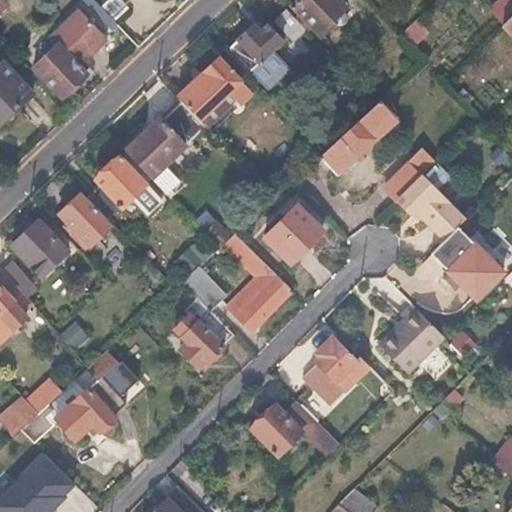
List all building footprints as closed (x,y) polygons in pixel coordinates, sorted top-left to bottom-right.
[(336,0),(299,0),(288,11),(307,31),(311,27),(322,38),(336,24),(334,21),(346,9),(336,0)] [(50,38),(57,44),(33,67),(61,98),(86,73),(83,71),(79,66),(88,58),(108,41),(80,11),(50,38)] [(288,11),(275,23),(294,44),(307,31),(288,11)] [(511,16),(502,26),(511,36),(511,16)] [(260,34),(253,27),(227,51),(250,75),(282,44),(267,27),(260,34)] [(92,63),(88,58),(79,66),(83,71),(92,63)] [(240,83),(219,60),(178,99),(182,104),(199,121),(225,96),(237,109),(252,96),(240,83)] [(0,126),(32,96),(1,64),(0,64),(0,126)] [(251,75),(242,83),(257,99),(265,91),(251,75)] [(199,121),(182,104),(161,123),(185,148),(205,128),(199,121)] [(388,129),(371,111),(325,153),(321,157),(337,175),(388,129)] [(161,123),(159,121),(125,154),(126,156),(150,180),(185,148),(161,123)] [(422,149),(379,189),(392,203),(395,200),(433,164),(434,163),(422,149)] [(121,161),(119,158),(94,182),(100,188),(87,200),(107,221),(120,209),(122,211),(132,201),(148,218),(163,204),(147,187),(152,182),(150,180),(126,156),(121,161)] [(412,217),(417,212),(444,241),(456,229),(464,220),(432,189),(446,176),(433,164),(395,200),(412,217)] [(82,194),(60,216),(76,232),(71,236),(87,252),(113,228),(107,221),(87,200),(82,194)] [(323,234),(297,207),(266,238),(292,264),(323,234)] [(61,234),(45,216),(11,247),(40,279),(67,254),(54,240),(61,234)] [(444,241),(430,254),(475,299),(501,273),(456,229),(444,241)] [(224,246),(256,278),(228,307),(253,333),(294,292),(236,235),(224,246)] [(7,260),(0,265),(0,269),(17,290),(26,282),(7,260)] [(200,268),(182,284),(202,304),(211,313),(228,297),(200,268)] [(0,317),(14,305),(10,301),(20,293),(17,290),(0,269),(0,317)] [(10,301),(14,305),(0,317),(0,344),(27,319),(23,315),(32,307),(20,293),(10,301)] [(195,320),(180,334),(193,347),(186,355),(198,367),(206,360),(208,362),(234,336),(211,313),(202,304),(190,315),(195,320)] [(444,338),(417,310),(381,345),(409,373),(439,343),(444,338)] [(511,332),(503,341),(511,349),(511,332)] [(315,362),(301,377),(329,405),(369,366),(360,357),(356,361),(331,337),(311,358),(315,362)] [(62,395),(51,405),(60,416),(56,420),(75,441),(94,424),(102,433),(117,419),(113,416),(126,404),(119,397),(138,380),(120,361),(78,399),(69,388),(62,395)] [(62,395),(51,383),(27,405),(38,417),(51,405),(62,395)] [(27,405),(22,400),(0,419),(0,421),(15,438),(23,431),(38,417),(27,405)] [(274,405),(252,428),(279,454),(301,432),(327,457),(340,443),(296,400),(283,413),(274,405)] [(511,438),(507,435),(488,458),(511,478),(511,438)] [(58,511),(80,490),(45,459),(0,502),(0,511),(58,511)] [(203,511),(204,511),(181,488),(156,511),(203,511)] [(353,491),(338,506),(346,511),(374,511),(377,510),(353,491)]
